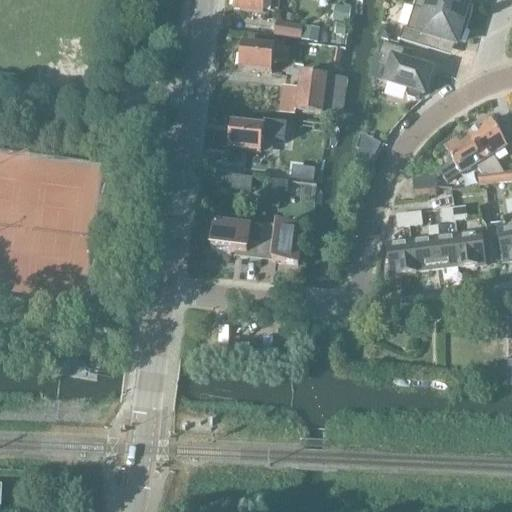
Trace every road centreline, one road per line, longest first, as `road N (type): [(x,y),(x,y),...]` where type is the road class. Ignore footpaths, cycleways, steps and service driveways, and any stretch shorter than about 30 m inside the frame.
road 1 (tertiary): [(163,290),(203,0)]
road 2 (residential): [(358,309),(366,233),(387,171),(422,125),(488,83)]
road 3 (tertiary): [(130,511),(163,290)]
road 4 (residential): [(358,309),(163,290)]
road 5 (residential): [(511,297),(358,309)]
